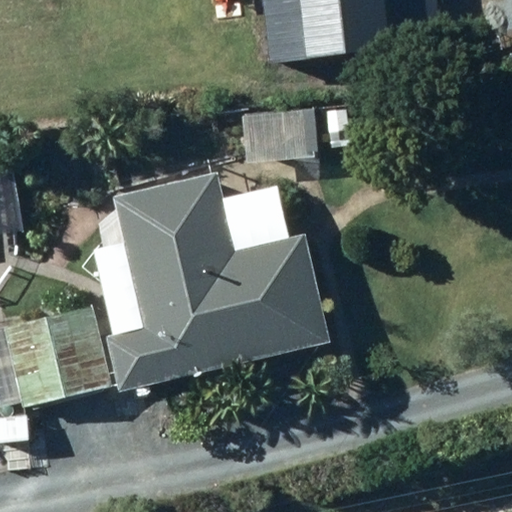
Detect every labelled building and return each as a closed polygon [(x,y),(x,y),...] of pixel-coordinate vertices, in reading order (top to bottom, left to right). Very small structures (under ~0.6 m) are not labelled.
[(432,0),(254,0),(263,69),(438,46),(432,0)] [(337,109),(248,123),(255,172),(345,157),(337,109)] [(33,165),(0,168),(0,237),(41,233),(33,165)] [(143,240),(109,248),(143,394),(347,347),(321,234),(309,237),(297,187),(242,200),(235,169),(132,193),(143,240)] [(102,308),(0,332),(0,344),(17,415),(41,410),(122,391),(102,308)] [(17,418),(0,421),(0,467),(2,475),(53,463),(40,412),(17,418)]
